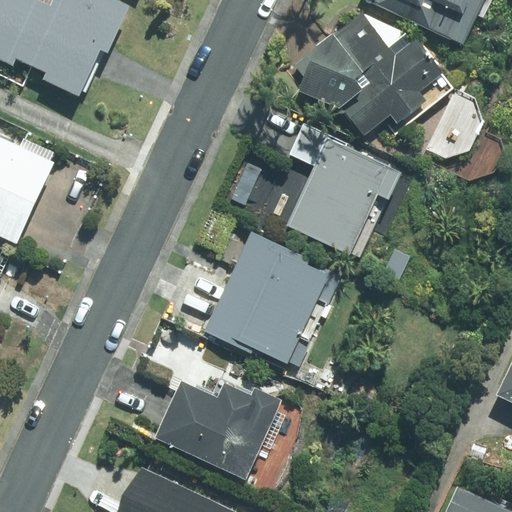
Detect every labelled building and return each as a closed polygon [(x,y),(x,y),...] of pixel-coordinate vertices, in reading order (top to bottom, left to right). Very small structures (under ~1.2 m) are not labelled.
[(0,0),(0,18),(0,50),(22,61),(25,54),(55,68),(52,74),(91,91),(112,45),(120,48),(141,2),(136,0),(0,0)] [(380,0),(472,39),(488,0),(380,0)] [(348,103),(371,132),(399,110),(406,119),(435,96),(427,87),(453,67),(425,33),(419,38),(412,29),(369,9),(298,66),(336,112),(348,103)] [(446,170),(472,181),(504,172),(511,151),(511,146),(509,136),(488,128),(477,104),(453,95),(431,152),(450,160),(446,170)] [(321,162),(293,222),(360,252),(389,189),(401,194),(414,166),(310,118),(295,151),(321,162)] [(0,128),(0,226),(28,239),(64,157),(0,128)] [(257,228),(211,327),(302,369),(348,270),(257,228)] [(420,251),(401,242),(389,268),(408,277),(420,251)] [(0,284),(15,253),(0,245),(0,284)] [(140,373),(184,392),(190,379),(200,354),(156,335),(140,373)] [(293,400),(294,398),(267,387),(263,394),(234,381),(227,396),(191,379),(165,435),(257,477),(270,449),(277,450),(285,448),(293,445),(298,442),(302,437),(305,420),(301,404),(293,400)] [(256,511),(152,464),(130,511),(256,511)] [(511,511),(511,504),(464,482),(450,511),(511,511)]
